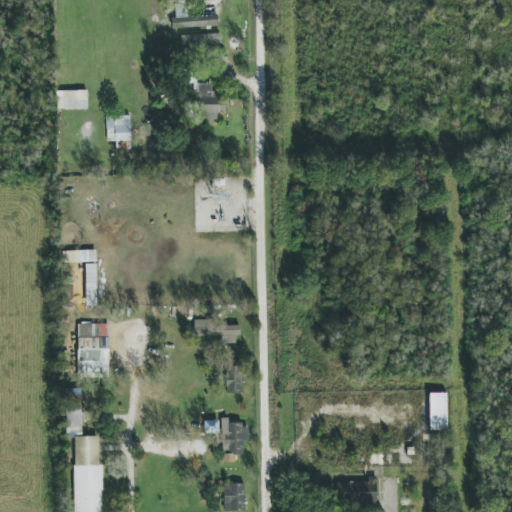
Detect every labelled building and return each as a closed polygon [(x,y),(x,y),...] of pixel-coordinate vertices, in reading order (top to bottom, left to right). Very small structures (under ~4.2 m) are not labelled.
[(187,4),(175,4),(176,27),(218,26),(217,16),(188,16),(187,4)] [(217,120),(217,112),(225,112),(226,94),(212,94),(212,84),(201,84),(200,120),(217,120)] [(87,91),(56,91),(56,109),(87,109),(87,91)] [(107,142),(131,141),(130,116),(106,116),(107,142)] [(223,337),(223,339),(239,339),(239,326),(225,326),(225,319),(202,318),(202,327),(195,327),(195,336),(223,337)] [(109,324),(78,323),(77,377),(108,378),(109,324)] [(226,394),(243,393),(242,366),(226,367),(226,394)] [(74,511),(101,511),(101,436),(82,436),(81,389),(66,389),(66,437),(74,437),(74,511)] [(447,430),(447,393),(429,394),(430,430),(447,430)] [(243,455),(243,441),(249,441),(249,423),(222,422),(222,461),(234,461),(234,455),(243,455)] [(339,482),(339,502),(377,501),(377,481),(339,482)] [(223,484),(223,511),(245,511),(244,484),(223,484)]
